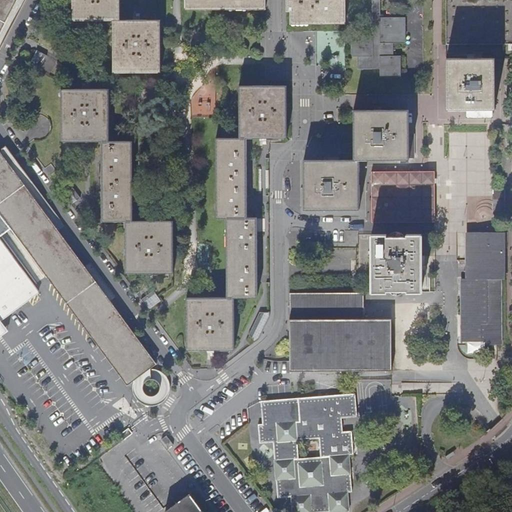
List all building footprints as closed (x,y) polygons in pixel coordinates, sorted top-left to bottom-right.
[(0,0),(0,50),(26,0),(0,0)] [(113,21),(121,20),(120,0),(72,0),(72,21),(113,21)] [(185,0),(186,10),(265,9),(265,0),(185,0)] [(344,0),(283,0),(283,14),(288,14),(288,25),(344,26),(344,0)] [(381,17),(380,0),(372,0),(373,35),(352,35),(352,56),(358,56),(358,69),(380,68),(380,77),(401,76),(401,56),(394,55),(394,42),(405,43),(406,17),(381,17)] [(511,0),(504,0),(501,42),(511,42),(511,0)] [(160,20),(121,20),(113,21),(113,72),(160,72),(160,20)] [(447,110),(468,110),(492,110),(495,109),(495,58),(446,58),(447,110)] [(239,86),(239,138),(247,138),(288,138),(288,86),(239,86)] [(102,142),(110,141),(109,90),(62,90),(62,141),(102,142)] [(354,160),(409,160),(409,110),(382,110),(382,107),(374,107),(374,110),(354,110),(354,160)] [(226,218),(247,218),(247,138),(239,138),(216,138),(217,218),(226,218)] [(125,221),(133,221),(132,141),(110,141),(102,142),(102,221),(125,221)] [(1,151),(0,150),(0,212),(127,386),(134,381),(135,382),(133,387),(134,393),(135,395),(137,399),(139,402),(143,405),(150,406),(153,407),(157,406),(161,404),(165,402),(167,398),(170,393),(170,390),(170,384),(168,379),(166,376),(162,373),(157,370),(149,370),(157,364),(60,232),(66,227),(7,147),(1,151)] [(354,160),(304,160),(305,210),(359,209),(359,160),(409,160),(354,160)] [(51,174),(51,176),(53,176),(53,179),(55,182),(58,185),(61,186),(61,184),(65,183),(68,182),(71,180),(72,176),(70,176),(70,171),(68,168),(65,166),(62,165),(62,167),(58,167),(55,168),(52,171),(51,174)] [(434,223),(434,172),(372,172),(372,222),(434,223)] [(492,190),(492,212),(504,212),(504,190),(492,190)] [(0,320),(37,294),(0,242),(0,229),(7,225),(0,215),(0,320)] [(247,218),(226,218),(227,298),(235,297),(257,297),(256,218),(247,218)] [(173,222),(133,221),(125,221),(126,274),(174,273),(173,222)] [(305,235),(304,236),(301,234),(298,232),(295,232),(291,233),(290,234),(292,235),(291,236),(289,239),(288,241),(288,244),(290,247),(291,248),(292,247),(295,251),(299,252),(302,251),(304,250),(303,249),(305,246),(307,243),(307,239),(307,237),(306,236),(305,235)] [(463,279),(463,342),(486,342),(486,345),(497,345),(500,345),(500,279),(505,279),(505,232),(468,233),(468,279),(463,279)] [(407,291),(421,291),(421,235),(406,235),(406,236),(387,236),(387,235),(372,235),(372,292),(387,291),(387,290),(407,290),(407,291)] [(148,309),(161,303),(155,291),(142,297),(148,309)] [(364,319),(364,293),(289,293),(289,370),(391,370),(391,320),(364,320),(364,319)] [(235,297),(227,298),(187,298),(187,350),(235,350),(235,297)] [(412,345),(402,345),(402,355),(412,355),(412,345)] [(343,431),(342,418),(356,417),(355,393),(295,398),(268,400),(261,401),(263,424),(258,424),(260,443),(273,443),(277,498),(292,497),(292,511),(332,511),(349,511),(348,492),(351,492),(349,454),(353,454),(351,431),(343,431)] [(133,434),(129,428),(119,435),(123,440),(133,434)] [(166,436),(164,437),(171,446),(173,445),(166,436)] [(168,449),(171,446),(164,437),(161,439),(168,449)] [(202,511),(189,494),(165,511),(164,511),(202,511)]
